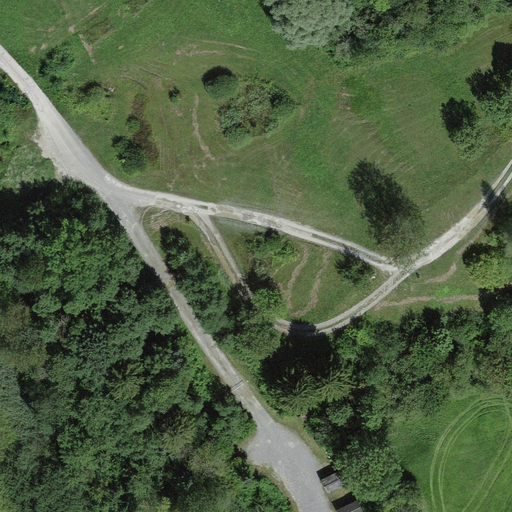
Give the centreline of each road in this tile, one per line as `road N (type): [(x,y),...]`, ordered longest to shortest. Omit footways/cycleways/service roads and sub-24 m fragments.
road 1 (track): [(312,511),(116,195),(0,57)]
road 2 (track): [(116,195),(266,222),(404,271)]
road 3 (track): [(404,271),(346,318),(289,328),(259,310),(194,206)]
road 4 (track): [(404,271),(454,235),(511,168)]
